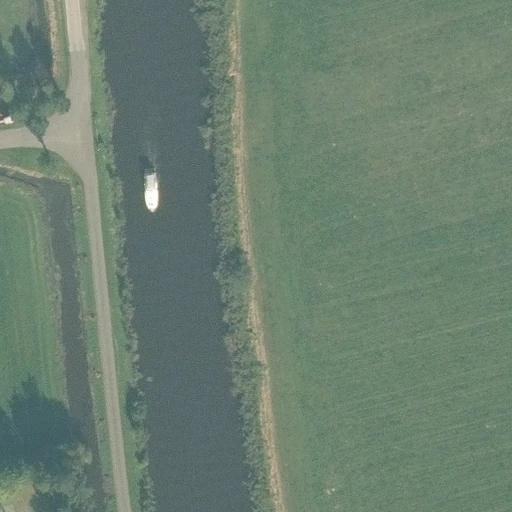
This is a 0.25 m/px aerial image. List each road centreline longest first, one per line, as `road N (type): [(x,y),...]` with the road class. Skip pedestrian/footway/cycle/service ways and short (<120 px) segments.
road 1 (unclassified): [(125,511),(83,126)]
road 2 (unclassified): [(83,126),(71,0)]
